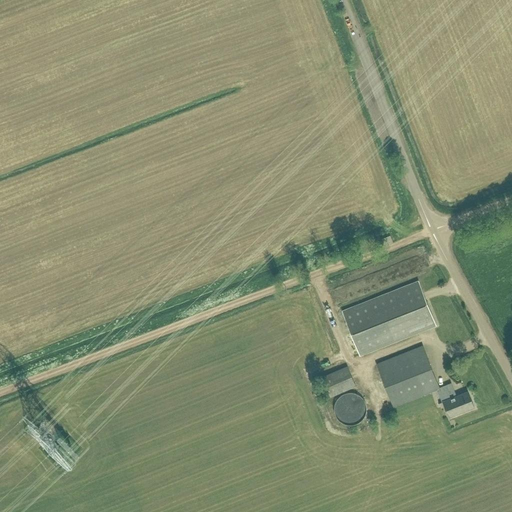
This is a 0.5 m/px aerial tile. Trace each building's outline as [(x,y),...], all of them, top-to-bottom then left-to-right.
[(392,242),(390,237),(382,240),(384,245),(392,242)] [(436,325),(419,281),(343,311),(360,355),(436,325)] [(469,353),(480,348),(477,340),(466,345),(469,353)] [(440,388),(423,346),(377,364),(394,406),(437,389),(442,403),(443,402),(449,417),(474,407),(468,392),(457,396),(451,383),(440,388)] [(356,387),(348,366),(323,376),(331,397),(356,387)] [(335,408),(335,409),(335,410),(335,411),(335,412),(335,413),(336,413),(336,414),(336,415),(337,416),(337,417),(338,418),(338,419),(339,419),(339,420),(340,420),(340,421),(341,421),(342,422),(343,422),(343,423),(344,423),(345,424),(346,424),(347,424),(348,424),(349,425),(350,425),(351,425),(352,425),(353,425),(354,425),(354,424),(355,424),(356,424),(357,424),(357,423),(358,423),(359,423),(359,422),(360,422),(361,421),(362,421),(362,420),(363,419),(364,419),(364,418),(365,417),(365,416),(366,415),(366,414),(366,413),(367,412),(367,411),(367,410),(367,409),(367,408),(367,407),(367,406),(367,405),(366,404),(366,403),(366,402),(365,402),(365,401),(365,400),(364,400),(364,399),(363,398),(362,398),(362,397),(361,396),(360,396),(360,395),(359,395),(358,395),(358,394),(357,394),(356,394),(355,393),(354,393),(353,393),(352,393),(351,393),(350,393),(349,393),(348,393),(347,393),(346,394),(345,394),(344,394),(343,395),(342,395),(342,396),(341,396),(340,397),(339,398),(338,399),(338,400),(337,400),(337,401),(337,402),(336,402),(336,403),(336,404),(335,405),(335,406),(335,407),(335,408)]
